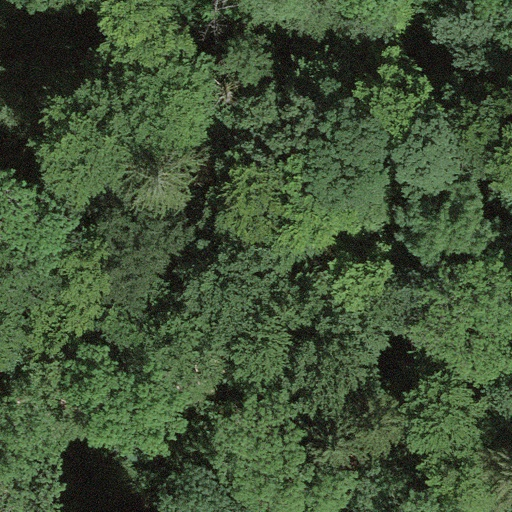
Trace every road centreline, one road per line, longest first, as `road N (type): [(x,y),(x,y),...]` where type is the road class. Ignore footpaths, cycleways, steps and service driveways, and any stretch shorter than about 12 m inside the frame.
road 1 (track): [(0,431),(511,291)]
road 2 (track): [(511,376),(427,408),(248,511)]
road 3 (track): [(196,382),(126,468),(59,511)]
